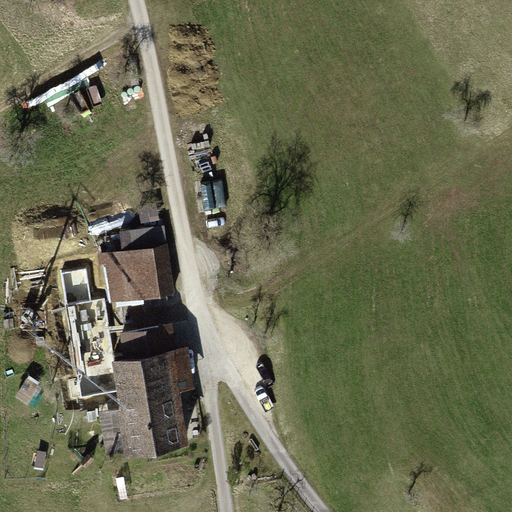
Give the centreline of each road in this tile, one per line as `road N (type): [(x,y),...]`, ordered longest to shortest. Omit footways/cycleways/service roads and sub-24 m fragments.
road 1 (track): [(202,325),(511,135)]
road 2 (track): [(204,335),(136,0)]
road 3 (track): [(326,511),(204,335)]
road 4 (track): [(204,335),(226,511)]
road 5 (track): [(0,108),(142,18)]
